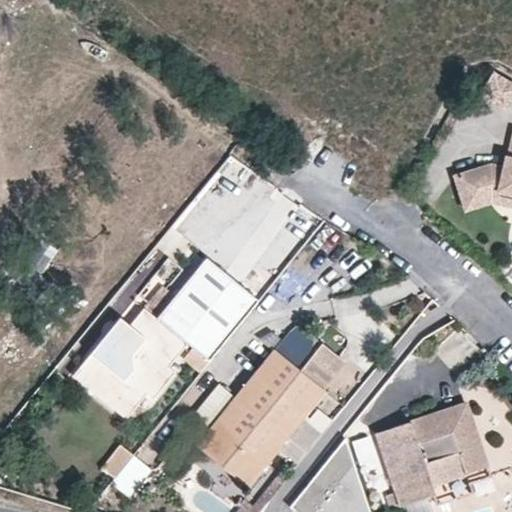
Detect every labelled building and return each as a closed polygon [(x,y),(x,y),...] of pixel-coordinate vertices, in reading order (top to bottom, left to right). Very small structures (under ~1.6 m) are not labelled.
[(511,81),(491,70),(478,92),(505,108),(511,96),(511,81)] [(511,126),(511,127),(506,155),(503,154),(500,166),(487,163),(452,173),(461,207),(485,199),(511,205),(511,126)] [(259,300),(207,258),(158,320),(144,309),(130,327),(121,319),(91,356),(104,367),(94,381),(134,412),(148,395),(155,401),(176,373),(170,368),(189,344),(210,361),(259,300)] [(156,276),(168,285),(181,267),(168,258),(156,276)] [(302,366),(324,383),(346,355),(323,338),(306,360),(302,366)] [(201,441),(251,481),(326,385),(324,383),(302,366),(293,359),(276,345),(201,441)] [(293,359),(302,366),(306,360),(297,354),(293,359)] [(94,381),(104,367),(91,356),(73,377),(128,421),(134,412),(94,381)] [(217,380),(194,414),(209,423),(232,390),(217,380)] [(472,419),(467,401),(376,430),(401,506),(437,494),(433,483),(488,465),(477,433),(469,435),(465,421),(472,419)] [(472,419),(465,421),(469,435),(477,433),(472,419)] [(363,511),(341,444),(286,511),(363,511)] [(154,468),(135,453),(113,481),(132,496),(154,468)]
